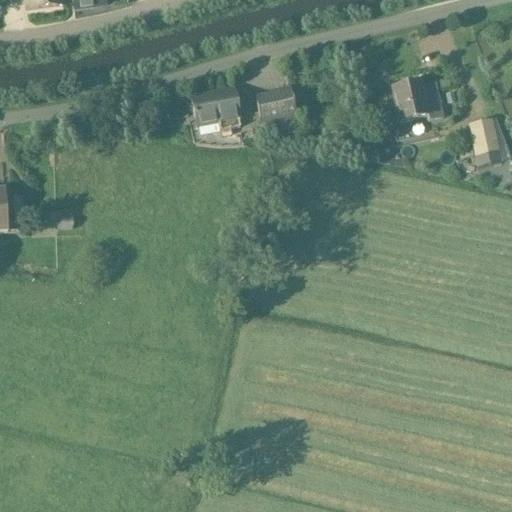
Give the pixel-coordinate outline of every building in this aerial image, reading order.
[(66,7),(65,0),(23,0),(25,12),(66,7)] [(71,0),(72,6),(73,13),(105,8),(103,0),(71,0)] [(420,86),(390,93),(398,126),(414,122),(416,127),(427,125),(427,124),(442,121),(434,87),(421,90),(420,86)] [(219,134),(221,140),(231,138),(229,132),(239,130),(238,122),(239,122),(233,92),(190,100),(196,130),(217,126),(219,134)] [(289,92),(254,100),(260,128),(263,127),(266,141),(295,135),(293,121),(294,121),(289,92)] [(468,127),(477,171),(502,165),(492,121),(468,127)] [(151,133),(153,136),(155,135),(161,131),(156,122),(148,126),(151,133)] [(366,153),(365,163),(378,164),(379,154),(366,153)] [(72,221),(57,222),(58,232),(72,231),(72,221)]
